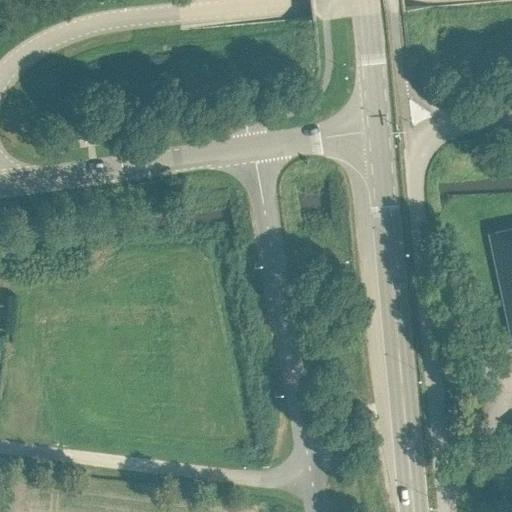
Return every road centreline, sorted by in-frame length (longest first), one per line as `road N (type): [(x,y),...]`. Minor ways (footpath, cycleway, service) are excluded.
road 1 (unclassified): [(447,511),(414,170),(431,135),(452,123),(511,120)]
road 2 (secondary): [(412,511),(376,130)]
road 3 (unclassified): [(311,484),(253,147)]
road 4 (tertiary): [(0,79),(58,33),(120,16),(308,0)]
road 5 (tertiary): [(0,181),(253,147)]
road 6 (secondary): [(376,130),(366,0)]
road 7 (tertiary): [(253,147),(376,130)]
